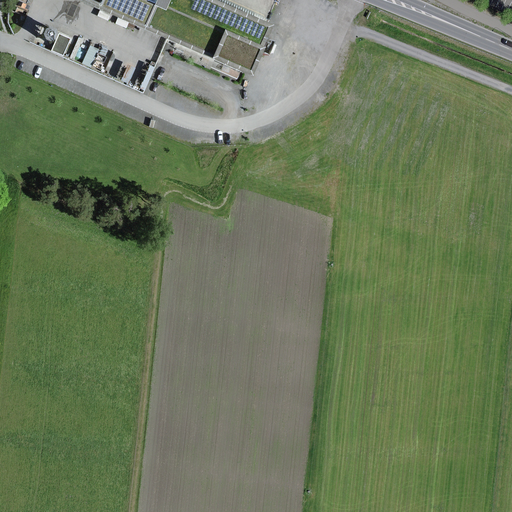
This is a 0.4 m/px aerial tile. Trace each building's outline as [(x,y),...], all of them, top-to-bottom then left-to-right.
[(204,0),(66,0),(157,40),(152,51),(158,54),(163,42),(205,61),(204,64),(239,79),(251,52),(259,55),(265,41),(257,38),(263,26),(204,0)] [(50,30),(45,28),(40,30),(38,35),(40,40),(45,42),(50,40),(52,35),(50,30)] [(68,39),(56,33),(48,51),(60,56),(63,51),(68,39)] [(97,50),(88,46),(79,64),(89,68),(97,50)] [(131,68),(124,65),(117,81),(124,84),(131,68)] [(142,91),(152,68),(146,65),(136,89),(142,91)]
